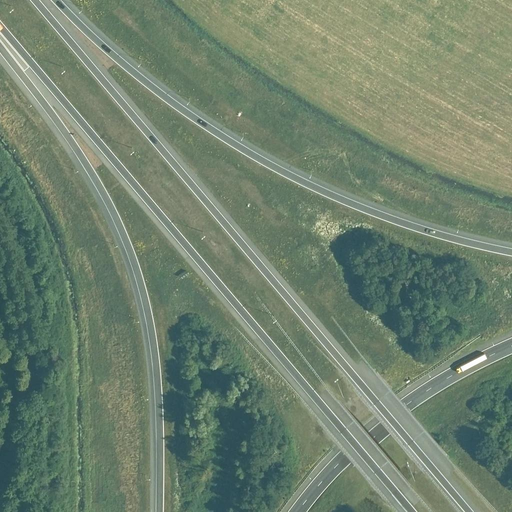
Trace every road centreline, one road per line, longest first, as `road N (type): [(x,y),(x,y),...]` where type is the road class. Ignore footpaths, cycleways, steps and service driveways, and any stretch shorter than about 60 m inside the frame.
road 1 (motorway): [(468,511),(34,0)]
road 2 (motorway): [(0,26),(411,511)]
road 3 (motorway): [(511,252),(402,224),(281,172),(136,75),(57,0)]
road 4 (motorway): [(0,42),(89,172),(142,292),(158,511)]
road 5 (motorway): [(511,347),(409,401),(331,467),(294,511)]
